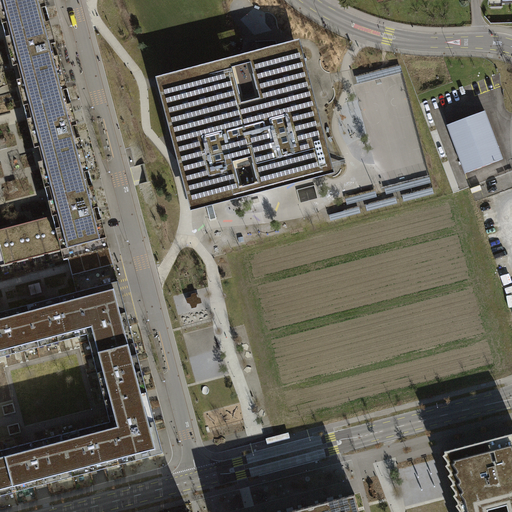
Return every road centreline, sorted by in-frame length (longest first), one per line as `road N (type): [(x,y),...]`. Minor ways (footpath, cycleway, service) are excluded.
road 1 (residential): [(76,0),(199,477)]
road 2 (secondary): [(199,477),(511,397)]
road 3 (residential): [(308,0),(385,37),(480,42)]
road 4 (secondary): [(67,511),(199,477)]
